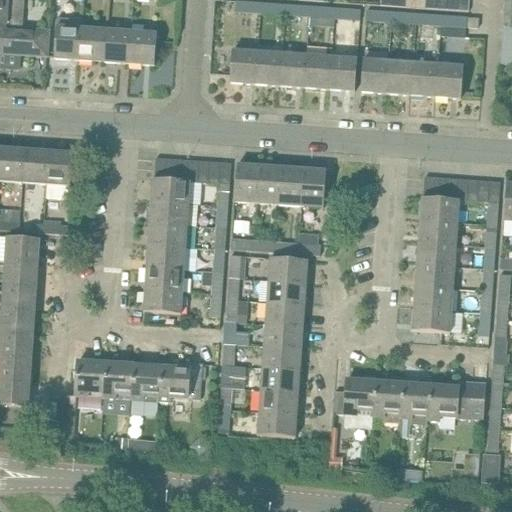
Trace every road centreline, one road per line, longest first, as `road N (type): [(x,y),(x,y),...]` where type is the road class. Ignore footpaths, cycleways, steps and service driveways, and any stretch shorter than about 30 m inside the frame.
road 1 (secondary): [(390,511),(73,479)]
road 2 (residential): [(391,144),(188,129)]
road 3 (residential): [(380,301),(391,144)]
road 4 (residential): [(111,278),(122,124)]
road 5 (residential): [(188,129),(197,0)]
road 6 (residential): [(122,124),(0,116)]
road 7 (residential): [(511,152),(391,144)]
